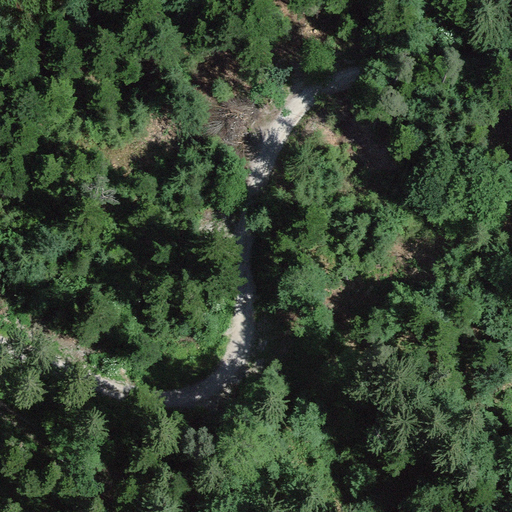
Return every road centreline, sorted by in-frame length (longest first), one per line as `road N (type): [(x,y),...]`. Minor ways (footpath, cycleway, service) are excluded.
road 1 (track): [(511,65),(373,65),(315,84),(292,103),(254,175),(240,340),(216,382),(194,395),(125,391),(0,346)]
road 2 (track): [(166,398),(164,472),(187,511)]
